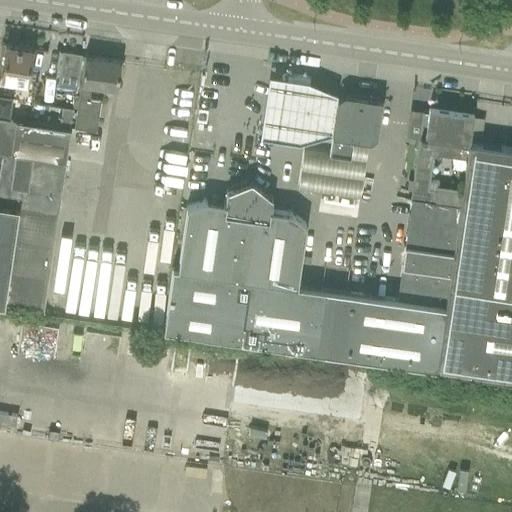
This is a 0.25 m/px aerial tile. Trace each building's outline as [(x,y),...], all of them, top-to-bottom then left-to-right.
[(1,43),(0,49),(0,76),(25,80),(27,67),(30,48),(5,44),(1,43)] [(62,52),(57,85),(75,87),(80,55),(62,52)] [(83,55),(80,74),(72,127),(95,131),(100,99),(88,97),(90,84),(114,88),(119,60),(83,55)] [(305,79),(267,74),(259,136),(299,140),(328,132),(334,91),(305,79)] [(332,135),(329,154),(349,157),(352,138),(369,141),(376,136),(381,99),(343,93),(337,98),(332,135)] [(0,117),(9,119),(9,117),(12,98),(0,96),(0,117)] [(412,190),(411,197),(412,197),(459,204),(461,188),(437,185),(438,181),(429,179),(433,153),(466,158),(468,141),(472,115),(471,115),(432,109),(431,121),(426,120),(421,119),(418,139),(412,190)] [(0,180),(60,191),(64,161),(10,152),(15,120),(9,119),(0,117),(0,180)] [(511,144),(511,148),(468,141),(466,158),(461,188),(459,204),(445,305),(434,369),(511,379),(511,144)] [(0,305),(41,312),(60,191),(0,180),(0,305)] [(163,329),(310,351),(320,287),(297,284),(306,223),(291,211),(270,208),(272,196),(251,180),(226,190),(224,202),(204,199),(186,206),(177,267),(172,266),(163,329)] [(397,298),(445,305),(459,204),(412,197),(397,298)] [(310,351),(434,369),(445,305),(397,298),(320,287),(310,351)]
